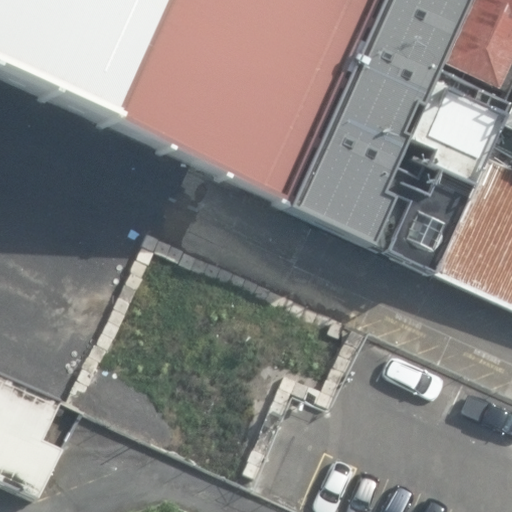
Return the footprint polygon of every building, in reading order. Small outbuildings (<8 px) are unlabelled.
[(387,0),(0,0),(0,89),(291,217),(387,0)] [(387,0),(291,217),(372,253),(393,207),(381,201),(407,145),(401,142),(417,111),(423,112),(475,0),(387,0)] [(486,166),(511,107),(511,0),(475,0),(423,112),(417,111),(401,142),(407,145),(381,201),(393,207),(372,253),(435,279),(486,166)] [(511,107),(486,166),(511,178),(511,107)] [(511,178),(486,166),(435,279),(511,313),(511,178)] [(81,417),(0,380),(0,482),(38,500),(81,417)]
